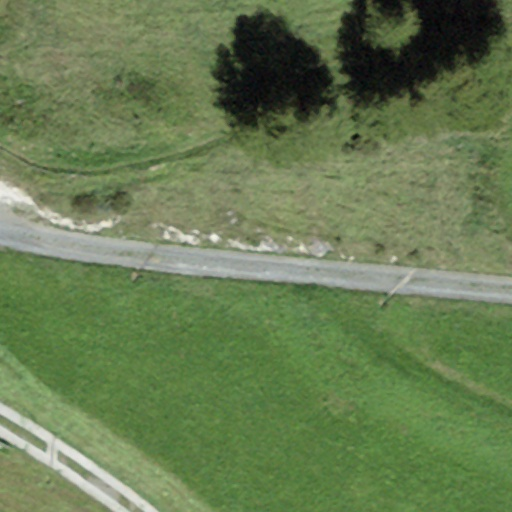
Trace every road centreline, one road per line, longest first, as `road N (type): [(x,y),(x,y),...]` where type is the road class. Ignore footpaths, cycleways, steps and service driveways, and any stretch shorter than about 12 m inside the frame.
road 1 (track): [(0,228),(511,293)]
road 2 (track): [(0,420),(76,462),(139,511)]
